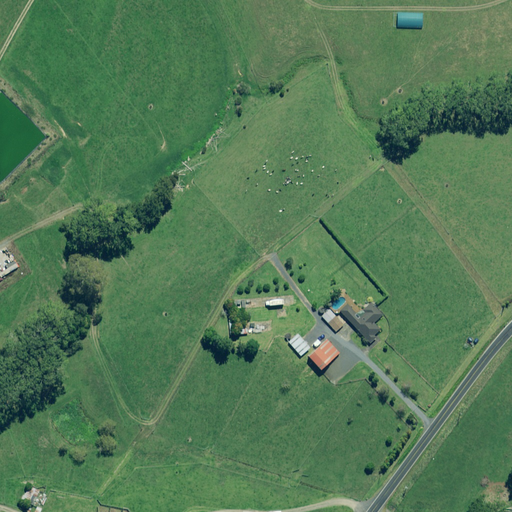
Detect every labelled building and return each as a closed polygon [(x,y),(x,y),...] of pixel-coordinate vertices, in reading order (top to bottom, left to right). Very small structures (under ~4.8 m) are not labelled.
[(422,14),(395,12),(394,26),(421,28),(422,14)] [(382,315),(370,302),(356,315),(346,304),(339,311),(369,344),(376,338),(374,336),(380,330),(373,323),(382,315)] [(343,325),(330,310),(322,317),(335,332),(343,325)] [(271,332),(271,323),(253,323),(254,332),(271,332)] [(309,348),(297,335),(288,342),(300,356),(309,348)] [(340,353),(327,339),(308,357),(321,371),(340,353)]
